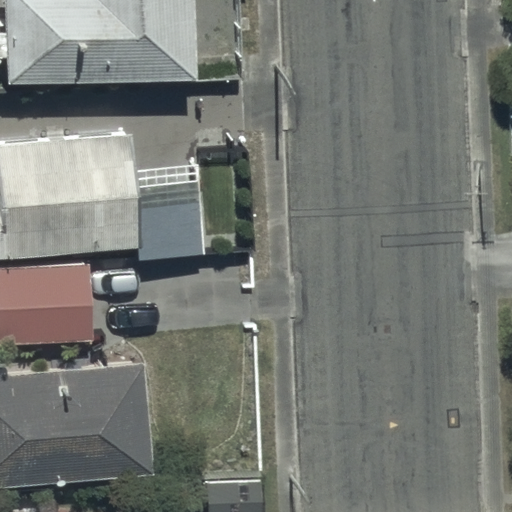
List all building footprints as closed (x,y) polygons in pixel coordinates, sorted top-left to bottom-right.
[(0,0),(0,75),(175,72),(173,0),(0,0)] [(0,247),(125,243),(125,252),(189,249),(185,156),(120,159),(118,128),(0,133),(0,247)] [(0,339),(83,336),(79,257),(0,260),(0,339)] [(133,358),(0,368),(0,475),(142,465),(133,358)] [(250,511),(248,473),(196,476),(197,511),(250,511)]
